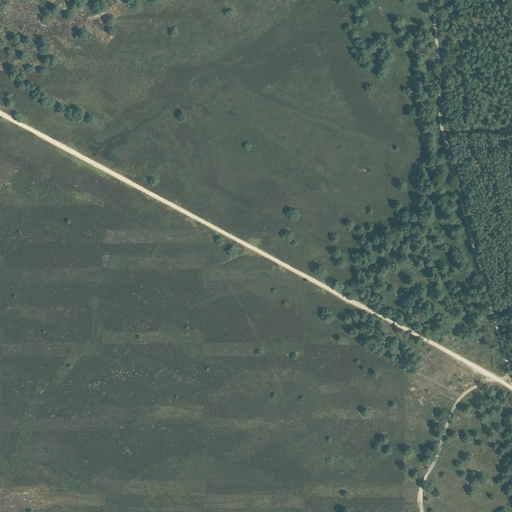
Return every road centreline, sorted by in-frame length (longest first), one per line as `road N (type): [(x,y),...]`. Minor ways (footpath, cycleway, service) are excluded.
road 1 (track): [(511,387),(0,113)]
road 2 (track): [(505,383),(508,367),(442,128),(430,0)]
road 3 (track): [(494,377),(453,405),(422,487),(422,511)]
